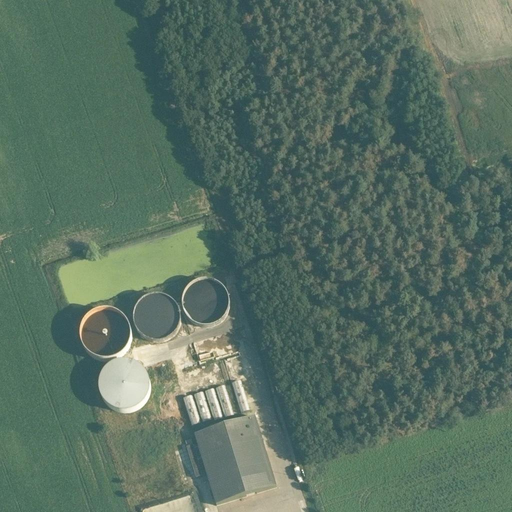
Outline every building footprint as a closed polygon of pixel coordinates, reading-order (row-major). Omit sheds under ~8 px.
[(228,283),(188,282),(188,325),(227,325),(228,283)] [(236,331),(222,341),(233,355),(246,345),(236,331)] [(234,377),(246,377),(246,358),(234,358),(234,377)] [(235,408),(234,388),(216,389),(216,409),(235,408)] [(193,417),(211,416),(210,395),(192,396),(193,417)] [(253,410),(189,430),(187,423),(163,430),(167,446),(191,438),(191,437),(195,436),(217,507),(277,488),(253,410)] [(187,448),(196,479),(203,477),(193,446),(187,448)]
